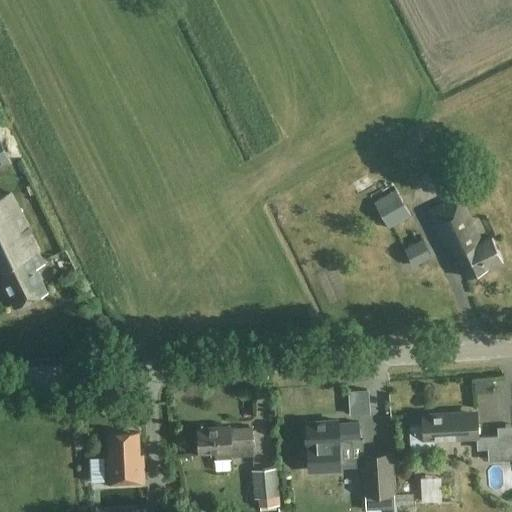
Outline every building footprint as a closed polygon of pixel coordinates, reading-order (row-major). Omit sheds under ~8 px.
[(0,161),(17,153),(3,124),(0,125),(0,161)] [(333,181),(306,196),(355,284),(383,268),(333,181)] [(374,203),(388,228),(410,216),(396,190),(374,203)] [(0,279),(14,307),(47,291),(35,268),(44,264),(9,193),(0,197),(0,279)] [(486,268),(502,260),(491,237),(481,242),(459,197),(427,212),(443,246),(450,243),(467,278),(486,268)] [(412,265),(430,256),(422,239),(404,248),(412,265)] [(364,415),(364,390),(345,389),(344,415),(364,415)] [(422,415),(422,424),(409,424),(410,450),(431,449),(435,444),(435,439),(455,437),(455,434),(476,433),(475,415),(454,417),(454,414),(422,415)] [(306,446),(307,446),(309,470),(339,468),(338,444),(339,444),(338,441),(359,440),(358,422),(337,423),(337,420),(305,422),(306,446)] [(252,454),(251,446),(250,428),(229,430),(229,427),(197,429),(199,452),(230,450),(231,455),(252,454)] [(107,483),(143,481),(142,455),(139,455),(137,432),(108,434),(109,456),(106,457),(107,483)] [(490,439),(472,439),(473,461),(491,461),(490,439)] [(392,452),(363,454),(365,496),(394,495),(392,452)] [(511,462),(474,462),(473,490),(511,490),(511,462)] [(280,505),(276,469),(252,470),(256,497),(258,498),(259,506),(280,505)] [(395,497),(395,504),(458,501),(457,492),(440,493),(439,475),(422,476),(423,496),(395,497)] [(394,511),(394,495),(365,496),(363,496),(364,510),(379,510),(379,511),(394,511)]
